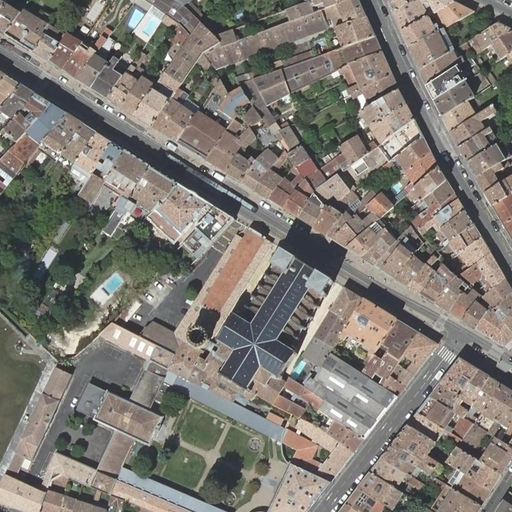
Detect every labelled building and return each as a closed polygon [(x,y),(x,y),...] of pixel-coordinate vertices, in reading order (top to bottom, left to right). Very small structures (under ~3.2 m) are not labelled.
[(0,0),(0,15),(7,5),(9,2),(10,0),(0,0)] [(17,0),(10,0),(9,2),(7,5),(0,15),(0,30),(6,35),(20,16),(22,14),(24,10),(25,8),(21,6),(16,2),(17,0)] [(144,0),(137,0),(135,3),(133,6),(136,8),(144,13),(147,15),(149,11),(153,5),(144,0)] [(174,0),(144,0),(153,5),(166,15),(180,25),(191,37),(182,50),(168,70),(166,73),(157,86),(135,117),(152,127),(170,101),(175,93),(179,88),(182,84),(198,61),(204,53),(220,43),(216,37),(200,22),(184,6),(174,0)] [(350,0),(316,0),(314,1),(316,7),(313,8),(311,2),(306,3),(303,5),(286,11),(290,22),(315,13),(322,11),(326,9),(328,8),(337,5),(350,0)] [(367,17),(359,0),(350,0),(337,5),(328,8),(334,26),(335,28),(346,25),(367,17)] [(387,0),(393,13),(408,6),(403,0),(387,0)] [(418,0),(408,6),(393,13),(402,32),(414,26),(429,17),(425,9),(430,6),(434,14),(437,13),(442,10),(454,2),(449,0),(418,0)] [(190,2),(184,6),(200,22),(205,19),(190,2)] [(475,13),(454,2),(442,10),(437,13),(445,29),(449,27),(475,13)] [(162,21),(166,15),(153,5),(149,11),(154,15),(160,20),(162,21)] [(61,45),(67,35),(61,31),(49,24),(52,19),(51,16),(46,12),(42,13),(39,19),(24,10),(22,14),(20,16),(6,35),(35,53),(47,36),(55,41),(59,44),(61,45)] [(220,43),(204,53),(211,65),(214,69),(328,28),(322,11),(315,13),(290,22),(246,39),(240,41),(238,42),(223,47),(220,43)] [(176,32),(180,25),(166,15),(162,21),(176,32)] [(211,16),(205,19),(200,22),(216,37),(221,35),(211,16)] [(376,37),(367,17),(346,25),(335,28),(340,41),(343,49),(345,48),(376,37)] [(414,26),(402,32),(409,48),(438,33),(442,31),(440,28),(437,30),(429,17),(414,26)] [(511,31),(511,30),(498,24),(476,38),(478,42),(473,45),(478,54),(483,50),(488,47),(511,31)] [(170,40),(182,50),(191,37),(180,25),(176,32),(170,40)] [(449,27),(445,29),(444,29),(442,31),(438,33),(409,48),(419,71),(450,53),(454,51),(455,50),(453,46),(449,48),(447,49),(442,38),(447,35),(452,33),(449,27)] [(63,71),(78,80),(96,56),(105,44),(107,40),(109,38),(112,34),(107,30),(102,37),(98,43),(92,51),(87,48),(83,44),(76,53),(63,71)] [(67,35),(83,44),(86,40),(70,30),(67,35)] [(216,37),(220,43),(223,47),(238,42),(236,37),(234,30),(221,35),(216,37)] [(511,52),(511,31),(488,47),(491,51),(494,48),(499,56),(495,58),(498,62),(508,55),(511,52)] [(49,62),(63,71),(76,53),(83,44),(67,35),(61,45),(59,44),(57,47),(59,49),(49,62)] [(35,53),(49,62),(59,49),(57,47),(59,44),(55,41),(47,36),(35,53)] [(382,53),(376,37),(345,48),(351,63),(382,53)] [(78,80),(91,89),(110,64),(114,58),(117,54),(118,53),(115,51),(107,63),(101,59),(105,53),(106,53),(114,42),(109,38),(107,40),(105,44),(96,56),(78,80)] [(92,51),(98,43),(93,39),(87,48),(92,51)] [(470,50),(466,44),(461,46),(465,53),(470,50)] [(253,107),(257,111),(280,99),(338,70),(351,63),(345,48),(343,49),(322,56),(321,56),(239,85),(241,88),(250,103),(253,107)] [(319,49),(237,77),(239,85),(321,56),(322,56),(319,49)] [(450,53),(419,71),(426,86),(453,69),(465,62),(463,57),(458,60),(454,51),(450,53)] [(108,100),(121,108),(140,82),(143,77),(147,72),(139,67),(147,56),(142,53),(132,66),(129,71),(127,73),(108,100)] [(204,53),(198,61),(209,69),(211,65),(204,53)] [(392,74),(382,53),(351,63),(338,70),(340,75),(345,73),(352,69),(358,84),(352,88),(347,90),(348,94),(342,97),(342,96),(338,98),(340,101),(344,99),(349,96),(351,95),(392,74)] [(91,89),(108,100),(127,73),(129,71),(118,64),(119,62),(123,57),(117,54),(114,58),(110,64),(91,89)] [(482,61),(478,54),(472,57),(477,65),(482,61)] [(121,108),(135,117),(157,86),(166,73),(168,70),(165,68),(162,72),(160,70),(152,83),(143,77),(140,82),(121,108)] [(352,69),(345,73),(352,88),(358,84),(352,69)] [(453,69),(426,86),(434,102),(463,84),(465,82),(469,80),(465,74),(458,78),(453,69)] [(490,73),(485,77),(491,86),(497,83),(490,73)] [(399,91),(392,74),(351,95),(349,96),(344,99),(347,104),(354,100),(357,98),(364,95),(371,107),(399,91)] [(0,110),(11,99),(22,86),(6,76),(0,84),(0,110)] [(196,116),(177,143),(191,152),(211,122),(212,120),(219,110),(224,103),(229,95),(221,80),(211,95),(209,97),(201,109),(199,112),(196,116)] [(475,97),(465,82),(463,84),(472,99),(475,97)] [(463,84),(434,102),(442,118),(468,101),(472,99),(463,84)] [(0,110),(0,116),(3,113),(11,118),(5,125),(8,128),(15,121),(19,117),(27,109),(37,95),(22,86),(11,99),(0,110)] [(152,127),(163,134),(183,106),(187,99),(190,95),(183,91),(179,88),(175,93),(170,101),(152,127)] [(250,103),(241,88),(229,95),(224,103),(219,110),(212,120),(211,122),(191,152),(205,161),(226,131),(234,119),(240,112),(239,109),(250,103)] [(371,128),(407,106),(405,103),(399,91),(371,107),(364,111),(362,112),(365,118),(369,125),(371,128)] [(4,132),(17,144),(42,119),(52,105),(37,95),(27,109),(19,117),(15,121),(8,128),(4,132)] [(364,95),(357,98),(364,111),(371,107),(364,95)] [(183,106),(163,134),(177,143),(196,116),(199,112),(201,109),(187,99),(183,106)] [(263,119),(274,134),(289,126),(287,122),(280,126),(268,109),(282,102),(280,99),(257,111),(263,119)] [(468,101),(442,118),(450,133),(477,116),(468,101)] [(497,103),(477,116),(450,133),(458,149),(487,131),(481,123),(495,113),(496,112),(494,108),(499,106),(497,103)] [(58,127),(68,115),(52,105),(42,119),(17,144),(0,161),(0,163),(17,177),(44,143),(58,127)] [(385,142),(415,121),(407,106),(371,128),(381,145),(385,142)] [(250,129),(263,119),(257,111),(253,107),(243,117),(248,126),(250,129)] [(85,125),(68,115),(58,127),(44,143),(62,156),(85,125)] [(369,125),(365,118),(360,120),(365,128),(369,125)] [(205,161),(216,168),(226,153),(239,139),(236,138),(233,136),(241,125),(234,119),(226,131),(205,161)] [(241,183),(255,192),(270,170),(280,159),(286,150),(274,134),(263,119),(250,129),(256,138),(265,153),(256,162),(247,172),(241,183)] [(423,137),(415,121),(385,142),(394,154),(386,159),(389,163),(396,157),(423,137)] [(290,154),(302,147),(291,128),(299,125),(298,122),(289,126),(274,134),(286,150),(290,154)] [(97,133),(85,125),(62,156),(76,165),(97,133)] [(239,139),(250,129),(248,126),(236,138),(239,139)] [(458,149),(467,164),(498,145),(500,144),(503,142),(505,141),(495,126),(490,129),(487,131),(458,149)] [(216,168),(226,174),(239,154),(242,156),(246,151),(245,149),(256,138),(250,129),(239,139),(226,153),(216,168)] [(113,143),(97,133),(76,165),(74,167),(72,170),(70,173),(80,181),(85,174),(87,176),(83,182),(86,184),(90,178),(92,175),(93,174),(96,168),(113,143)] [(340,163),(345,171),(377,148),(374,142),(365,148),(358,136),(340,147),(343,154),(347,151),(350,155),(342,160),(340,163)] [(430,151),(423,137),(396,157),(389,163),(380,170),(382,173),(384,172),(386,175),(394,168),(400,164),(407,172),(430,151)] [(394,154),(385,142),(381,145),(378,147),(386,159),(394,154)] [(467,164),(476,179),(501,164),(507,160),(511,157),(503,142),(500,144),(498,145),(467,164)] [(126,151),(113,143),(96,168),(93,174),(95,175),(99,170),(106,175),(103,180),(106,182),(107,182),(110,177),(126,151)] [(297,168),(305,181),(319,171),(302,147),(290,154),(288,156),(296,167),(297,168)] [(255,192),(268,200),(276,188),(284,179),(276,173),(286,160),(293,169),(296,167),(288,156),(290,154),(286,150),(280,159),(270,170),(255,192)] [(152,168),(126,151),(110,177),(107,182),(113,186),(111,190),(121,197),(117,204),(116,203),(115,204),(112,207),(113,208),(116,210),(119,205),(126,209),(130,202),(152,168)] [(249,161),(253,158),(246,151),(242,156),(249,161)] [(337,176),(344,172),(345,171),(340,163),(342,160),(350,155),(347,151),(343,154),(319,171),(305,181),(305,182),(303,184),(309,192),(306,196),(303,195),(301,195),(295,192),(284,210),(299,219),(315,195),(314,194),(338,177),(337,176)] [(439,168),(430,151),(407,172),(416,181),(414,183),(412,183),(409,185),(405,189),(409,194),(439,168)] [(226,174),(241,183),(247,172),(256,162),(253,158),(249,161),(242,156),(239,154),(226,174)] [(0,183),(7,189),(17,177),(0,163),(0,183)] [(400,164),(394,168),(401,177),(402,176),(407,172),(400,164)] [(501,164),(476,179),(485,194),(501,184),(495,174),(504,169),(501,164)] [(268,200),(284,210),(295,192),(297,189),(303,184),(305,182),(305,181),(297,168),(296,167),(293,169),(292,170),(298,176),(292,184),(285,178),(284,179),(276,188),(268,200)] [(131,217),(142,224),(143,223),(148,219),(155,212),(157,211),(162,205),(170,197),(179,185),(152,168),(130,202),(126,209),(119,205),(116,210),(113,214),(104,228),(101,231),(111,237),(122,220),(116,216),(118,212),(125,216),(128,211),(133,214),(131,217)] [(447,181),(439,168),(409,194),(408,195),(410,197),(414,194),(420,202),(431,194),(447,181)] [(416,181),(407,172),(402,176),(409,185),(412,183),(414,183),(416,181)] [(86,215),(92,204),(106,183),(106,182),(103,180),(95,175),(93,174),(92,175),(90,178),(86,184),(79,196),(77,198),(72,206),(86,215)] [(325,207),(313,228),(327,236),(346,212),(336,203),(350,193),(338,177),(314,194),(315,195),(323,204),(334,195),(337,198),(334,201),(334,202),(329,206),(328,205),(325,207)] [(455,194),(447,181),(431,194),(420,202),(417,204),(420,208),(421,210),(416,213),(418,216),(426,211),(428,209),(437,202),(441,206),(455,194)] [(501,184),(485,194),(492,207),(508,198),(506,195),(511,192),(506,181),(501,184)] [(297,189),(295,192),(301,195),(303,195),(306,196),(309,192),(303,184),(297,189)] [(201,225),(217,208),(211,205),(179,185),(170,197),(162,205),(157,211),(155,212),(148,219),(150,220),(174,243),(175,243),(182,235),(196,221),(201,225)] [(405,189),(389,203),(394,208),(408,195),(409,194),(405,189)] [(363,200),(354,190),(352,192),(366,208),(368,206),(363,200)] [(378,197),(373,191),(363,200),(368,206),(376,199),(378,197)] [(366,208),(352,192),(350,193),(336,203),(346,212),(327,236),(331,239),(357,216),(366,208)] [(511,192),(506,195),(508,198),(492,207),(493,208),(495,212),(497,214),(511,241),(511,192)] [(389,203),(382,194),(378,197),(376,199),(388,213),(393,208),(394,208),(389,203)] [(414,194),(410,197),(409,198),(415,206),(417,204),(420,202),(414,194)] [(458,200),(455,194),(441,206),(437,202),(428,209),(426,211),(418,216),(411,221),(418,230),(424,226),(432,219),(440,214),(458,200)] [(323,204),(315,195),(299,219),(313,228),(325,207),(323,204)] [(388,213),(376,199),(368,206),(374,214),(363,223),(357,216),(331,239),(347,249),(370,228),(381,218),(388,213)] [(465,211),(458,200),(440,214),(432,219),(424,226),(418,230),(422,234),(427,230),(433,226),(436,224),(441,230),(465,211)] [(200,251),(203,253),(207,249),(212,243),(235,220),(217,208),(201,225),(199,228),(198,229),(197,231),(185,243),(193,251),(194,250),(196,252),(201,247),(202,246),(200,244),(201,242),(205,246),(200,251)] [(474,225),(465,211),(441,230),(439,232),(445,239),(442,240),(444,243),(443,244),(436,250),(438,252),(441,250),(445,247),(450,243),(474,225)] [(388,225),(381,218),(370,228),(347,249),(362,258),(389,233),(394,228),(390,223),(388,225)] [(64,219),(53,237),(60,241),(71,223),(64,219)] [(411,227),(403,219),(400,222),(408,230),(411,227)] [(482,238),(474,225),(450,243),(452,245),(447,249),(450,253),(454,250),(456,253),(449,258),(446,260),(448,262),(454,258),(457,255),(459,254),(482,238)] [(408,238),(414,231),(411,227),(408,230),(404,234),(397,241),(375,266),(382,270),(402,245),(408,238)] [(147,328),(141,337),(176,355),(169,371),(187,380),(188,380),(233,403),(235,400),(244,406),(247,400),(214,379),(209,386),(204,384),(208,375),(195,367),(199,361),(206,350),(210,345),(211,342),(224,321),(273,244),(266,239),(251,230),(244,240),(203,306),(187,331),(179,344),(147,328)] [(418,235),(414,231),(408,238),(402,245),(382,270),(395,278),(414,255),(418,251),(410,245),(411,244),(409,242),(412,238),(414,240),(418,235)] [(362,258),(375,266),(397,241),(389,233),(362,258)] [(203,306),(244,240),(237,235),(175,334),(179,344),(187,331),(203,306)] [(492,254),(482,238),(459,254),(471,269),(492,254)] [(94,247),(92,246),(86,241),(79,251),(84,254),(85,255),(86,255),(87,255),(88,255),(89,255),(89,254),(90,254),(90,253),(91,253),(94,247)] [(429,248),(424,243),(418,251),(414,255),(395,278),(408,286),(426,265),(433,257),(430,255),(423,263),(419,259),(429,248)] [(298,259),(283,250),(283,251),(282,251),(280,253),(281,254),(279,257),(279,255),(276,254),(274,254),(273,256),(273,259),(275,260),(278,259),(276,263),(274,262),(272,264),(273,265),(272,266),(273,267),(268,275),(266,274),(265,276),(267,277),(262,286),(259,284),(258,286),(259,287),(258,287),(257,287),(256,288),(257,289),(256,289),(257,289),(255,293),(254,292),(254,293),(254,292),(252,294),(254,294),(253,295),(252,297),(253,298),(252,301),(248,307),(246,305),(245,308),(247,309),(242,317),(242,316),(241,314),(239,313),(236,313),(236,314),(235,314),(235,315),(233,314),(232,317),(233,318),(220,339),(218,338),(217,340),(218,341),(218,342),(218,343),(220,344),(221,343),(225,345),(219,355),(218,354),(217,356),(218,357),(217,358),(219,359),(220,358),(229,364),(221,376),(248,393),(249,391),(255,380),(265,386),(264,387),(266,389),(267,388),(268,388),(269,386),(268,386),(274,376),(278,378),(277,380),(280,381),(280,380),(282,380),(283,378),(282,377),(295,356),(296,357),(298,354),(296,354),(297,352),(296,352),(297,351),(297,348),(295,347),(293,348),(292,348),(297,340),(299,341),(300,339),(298,338),(303,329),(306,330),(307,328),(308,328),(309,326),(308,325),(311,322),(311,323),(311,322),(312,323),(313,321),(312,321),(312,320),(313,320),(314,318),(312,316),(317,308),(319,309),(321,307),(318,306),(323,298),(325,298),(325,297),(326,298),(328,295),(326,294),(331,285),(333,286),(334,283),(333,282),(333,281),(319,272),(318,274),(318,273),(317,273),(313,271),(314,270),(312,269),(312,270),(303,265),(304,264),(302,263),(302,264),(298,261),(297,260),(298,259)] [(441,250),(438,252),(446,260),(449,258),(441,250)] [(506,279),(492,254),(471,269),(465,273),(461,275),(472,284),(479,279),(484,287),(490,283),(495,289),(506,279)] [(438,259),(435,256),(433,257),(426,265),(408,286),(422,295),(430,285),(438,274),(431,268),(438,259)] [(465,273),(454,258),(448,262),(461,275),(465,273)] [(457,277),(444,265),(438,274),(430,285),(422,295),(435,303),(443,292),(457,277)] [(172,288),(157,277),(141,296),(156,308),(172,288)] [(469,287),(457,277),(443,292),(435,303),(449,312),(464,293),(467,289),(469,287)] [(511,294),(511,289),(506,279),(495,289),(490,283),(484,287),(486,289),(485,290),(489,294),(486,296),(483,298),(482,299),(490,307),(493,311),(511,294)] [(364,300),(344,288),(314,338),(286,383),(283,387),(310,405),(319,412),(319,411),(326,402),(305,388),(295,381),(308,361),(321,369),(331,354),(333,350),(340,339),(344,333),(364,300)] [(65,298),(52,290),(42,304),(52,311),(55,313),(65,298)] [(449,312),(462,320),(481,297),(473,290),(469,296),(464,293),(449,312)] [(511,294),(493,311),(506,324),(511,332),(511,294)] [(462,320),(476,329),(490,307),(482,299),(483,298),(481,297),(462,320)] [(397,320),(364,300),(344,333),(340,339),(344,341),(345,341),(348,335),(372,350),(368,357),(369,357),(372,359),(374,355),(376,352),(381,345),(397,320)] [(39,317),(43,320),(52,311),(42,304),(38,310),(42,313),(39,317)] [(121,314),(126,319),(134,309),(129,304),(121,314)] [(511,332),(506,324),(493,311),(490,307),(476,329),(504,346),(511,339),(511,332)] [(47,363),(50,354),(39,345),(36,344),(0,312),(0,325),(9,333),(15,334),(10,353),(20,356),(24,360),(37,363),(34,372),(37,374),(47,363)] [(418,333),(397,320),(381,345),(384,347),(389,350),(382,360),(377,357),(374,355),(372,359),(367,365),(362,374),(372,381),(376,375),(383,379),(379,385),(383,388),(390,377),(398,365),(403,356),(407,350),(418,333)] [(115,323),(99,334),(127,349),(133,352),(150,361),(130,402),(149,411),(155,400),(165,405),(173,387),(163,382),(169,371),(176,355),(141,337),(135,334),(115,323)] [(153,323),(147,328),(179,344),(175,334),(153,323)] [(438,345),(418,333),(407,350),(403,356),(413,363),(410,366),(407,371),(415,375),(438,346),(438,345)] [(216,346),(211,342),(210,345),(206,350),(212,353),(205,364),(199,361),(195,367),(208,375),(214,379),(247,400),(250,401),(254,399),(256,395),(272,405),(278,396),(283,387),(286,383),(282,380),(280,380),(280,381),(277,380),(278,378),(274,376),(268,386),(269,386),(268,388),(267,388),(266,389),(264,387),(265,386),(255,380),(249,391),(248,393),(221,376),(229,364),(220,358),(219,359),(217,358),(218,357),(217,356),(218,354),(219,355),(225,345),(221,343),(220,344),(218,343),(216,346)] [(0,351),(5,351),(9,353),(9,349),(0,344),(0,351)] [(384,347),(381,345),(376,352),(374,355),(377,357),(384,347)] [(336,420),(365,439),(397,398),(383,388),(379,385),(372,381),(362,374),(358,372),(331,354),(321,369),(314,381),(311,379),(305,388),(326,402),(319,411),(334,421),(336,420)] [(460,359),(441,384),(460,397),(477,370),(469,365),(460,359)] [(364,363),(358,372),(362,374),(367,365),(364,363)] [(406,387),(415,375),(407,371),(404,369),(398,365),(390,377),(406,387)] [(16,453),(5,475),(15,479),(25,458),(32,461),(73,375),(54,366),(16,453)] [(464,419),(490,378),(481,372),(477,370),(460,397),(455,404),(451,411),(464,419)] [(265,420),(233,403),(188,380),(187,380),(169,371),(163,382),(173,387),(282,443),(282,442),(282,440),(283,439),(283,438),(283,437),(283,435),(284,434),(284,433),(284,432),(285,430),(280,428),(283,422),(268,415),(265,420)] [(214,379),(208,375),(204,384),(209,386),(214,379)] [(406,387),(390,377),(383,388),(397,398),(406,387)] [(464,419),(474,425),(475,425),(478,420),(473,417),(477,410),(482,414),(483,414),(502,385),(493,380),(490,378),(464,419)] [(149,411),(130,402),(109,392),(109,393),(90,384),(77,411),(96,419),(95,420),(97,421),(101,422),(105,424),(109,426),(117,430),(136,439),(150,446),(154,438),(155,438),(161,427),(159,426),(163,418),(149,411)] [(441,384),(435,391),(455,404),(460,397),(441,384)] [(511,391),(507,389),(502,385),(483,414),(496,422),(511,396),(511,391)] [(427,418),(463,440),(474,425),(464,419),(451,411),(455,404),(435,391),(431,397),(438,401),(427,418)] [(306,410),(278,396),(272,405),(292,415),(300,418),(306,410)] [(511,396),(496,422),(488,434),(492,436),(494,437),(502,424),(509,429),(511,424),(511,396)] [(418,413),(408,426),(437,443),(444,433),(460,444),(463,440),(427,418),(418,413)] [(308,511),(331,483),(355,453),(340,443),(320,429),(301,419),(296,427),(333,452),(322,466),(311,460),(317,447),(285,429),(285,430),(284,432),(284,433),(284,434),(283,435),(283,437),(283,438),(283,439),(282,440),(282,442),(298,450),(268,511),(308,511)] [(340,443),(355,453),(365,439),(336,420),(334,421),(329,430),(322,426),(320,429),(340,443)] [(457,448),(476,460),(492,436),(488,434),(475,425),(474,425),(463,440),(460,444),(457,448)] [(408,426),(394,444),(422,462),(425,463),(440,473),(444,466),(428,457),(437,443),(408,426)] [(101,491),(110,495),(116,481),(122,470),(136,439),(117,430),(98,472),(56,453),(48,469),(50,469),(40,491),(46,494),(47,491),(49,485),(50,483),(53,471),(69,477),(83,484),(98,490),(101,491)] [(495,438),(480,462),(502,475),(511,459),(511,448),(509,447),(507,445),(501,442),(495,438)] [(394,444),(382,459),(412,477),(418,468),(431,476),(436,478),(439,473),(440,473),(425,463),(422,462),(394,444)] [(453,454),(451,457),(446,463),(461,472),(466,476),(492,491),(502,475),(480,462),(476,460),(457,448),(453,454)] [(382,459),(371,473),(403,493),(409,483),(421,491),(425,485),(412,477),(382,459)] [(220,511),(122,470),(116,481),(110,495),(112,496),(125,501),(141,508),(145,509),(151,511),(220,511)] [(69,477),(53,471),(50,483),(66,488),(69,477)] [(466,476),(461,472),(453,485),(454,485),(458,488),(466,476)] [(371,473),(359,489),(376,499),(384,505),(393,511),(396,508),(390,504),(396,495),(402,498),(404,494),(403,493),(371,473)] [(40,511),(46,494),(40,491),(38,490),(27,485),(22,483),(15,479),(5,475),(0,486),(0,502),(11,507),(13,507),(21,510),(26,511),(40,511)] [(454,485),(452,488),(454,489),(481,507),(492,491),(466,476),(458,488),(454,485)] [(439,480),(436,478),(431,484),(443,492),(445,487),(447,485),(439,480)] [(432,507),(430,511),(432,511),(478,511),(481,507),(454,489),(452,488),(447,485),(445,487),(452,492),(446,501),(439,497),(438,499),(444,503),(439,511),(432,507)] [(359,489),(347,504),(358,511),(367,511),(376,499),(359,489)] [(59,511),(64,496),(47,491),(46,494),(40,511),(59,511)] [(390,504),(396,508),(402,498),(396,495),(390,504)] [(74,511),(78,501),(78,500),(64,496),(59,511),(74,511)] [(110,511),(111,511),(113,505),(123,509),(125,501),(112,496),(109,504),(108,506),(107,510),(107,511),(106,511),(110,511)] [(376,499),(367,511),(379,511),(384,505),(376,499)] [(74,511),(91,511),(93,507),(93,506),(78,501),(74,511)] [(511,511),(511,506),(504,501),(497,511),(511,511)] [(91,511),(106,511),(107,511),(107,510),(108,506),(105,505),(104,510),(96,508),(97,503),(95,502),(93,506),(93,507),(91,511)]
